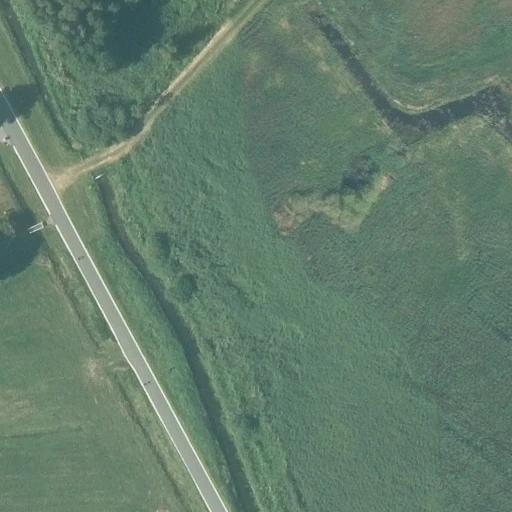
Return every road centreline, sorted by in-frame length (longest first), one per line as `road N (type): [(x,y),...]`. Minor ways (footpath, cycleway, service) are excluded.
road 1 (unclassified): [(216,511),(0,114)]
road 2 (track): [(279,0),(108,153),(44,191)]
